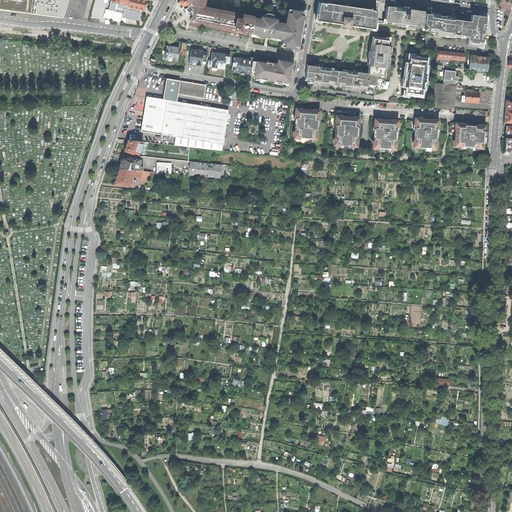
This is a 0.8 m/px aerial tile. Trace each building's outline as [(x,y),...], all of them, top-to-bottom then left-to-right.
[(0,0),(0,9),(1,10),(4,10),(7,11),(11,11),(19,12),(25,13),(31,14),(33,14),(34,14),(48,16),(50,16),(61,18),(64,8),(66,3),(66,0),(0,0)] [(110,0),(110,1),(108,10),(123,13),(122,17),(139,21),(141,13),(140,13),(141,10),(144,11),(145,5),(146,0),(144,0),(110,0)] [(350,25),(374,29),(377,11),(349,7),(319,2),(317,20),(341,24),(340,27),(350,28),(350,25)] [(387,22),(396,23),(395,26),(414,28),(414,26),(422,27),(422,28),(429,29),(429,31),(436,32),(435,35),(443,37),(444,35),(451,36),(451,34),(468,36),(467,45),(482,47),(484,34),(486,17),(471,15),(470,22),(460,20),(453,19),(453,18),(424,14),(424,11),(409,9),(409,8),(406,7),(402,7),(402,8),(392,7),(392,6),(390,4),(387,3),(385,20),(387,22)] [(191,21),(198,22),(251,32),(253,18),(254,17),(203,8),(200,7),(193,6),(183,4),(188,11),(191,17),(191,21)] [(251,32),(251,33),(266,36),(281,39),(281,37),(283,38),(281,47),(297,50),(300,29),(304,12),(288,9),(286,24),(276,23),(276,20),(273,19),(274,15),(272,14),(270,14),(268,14),(265,14),(265,18),(261,17),(261,20),(253,18),(251,32)] [(307,65),(305,81),(313,82),(312,86),(320,87),(320,85),(351,89),(350,91),(358,92),(359,89),(374,91),(376,75),(381,76),(384,74),(384,68),(387,69),(390,46),(387,46),(388,41),(386,38),(373,37),(371,51),(369,51),(369,55),(368,59),(370,59),(368,74),(357,72),(349,71),(349,73),(335,71),(326,70),(326,68),(307,65)] [(165,57),(165,60),(168,60),(168,61),(171,61),(177,62),(179,48),(167,46),(166,51),(165,54),(166,55),(165,57)] [(198,65),(201,65),(202,64),(202,62),(206,62),(207,56),(203,55),(203,52),(203,51),(200,51),(198,51),(191,50),(189,63),(192,64),(192,65),(195,65),(196,64),(198,65)] [(443,51),(442,58),(453,59),(453,52),(443,51)] [(209,60),(208,67),(212,67),(212,68),(217,68),(221,68),(224,69),(225,63),(228,64),(230,56),(227,55),(212,53),(211,61),(209,60)] [(253,58),(252,61),(266,64),(266,63),(277,65),(278,59),(254,55),(253,58)] [(470,65),(469,69),(486,71),(487,64),(487,58),(471,56),(471,58),(470,65)] [(407,94),(421,96),(423,81),(425,82),(426,74),(424,74),(426,59),(412,57),(410,59),(409,64),(407,64),(406,74),(404,86),(406,87),(406,92),(407,94)] [(239,73),(240,73),(244,74),(245,74),(250,74),(252,61),(250,61),(233,58),(232,70),(234,70),(233,72),(236,72),(240,73),(239,73)] [(266,64),(252,61),(250,74),(250,75),(254,75),(254,77),(260,78),(259,79),(289,85),(293,62),(278,59),(277,65),(266,63),(266,64)] [(260,78),(254,77),(253,83),(286,89),(292,85),(294,75),(296,62),(293,62),(289,85),(259,79),(260,78)] [(444,84),(455,85),(456,85),(456,81),(458,81),(458,77),(455,76),(456,71),(445,70),(443,84),(444,84)] [(166,79),(164,92),(178,94),(180,81),(166,79)] [(206,85),(181,81),(179,94),(203,98),(206,85)] [(433,106),(443,107),(444,84),(443,84),(435,83),(433,106)] [(455,85),(444,84),(443,107),(453,108),(455,85)] [(462,96),(462,101),(465,102),(479,103),(479,98),(479,92),(473,92),(473,89),(466,89),(465,96),(462,96)] [(164,92),(163,99),(177,102),(178,94),(164,92)] [(144,114),(141,131),(223,145),(228,110),(177,102),(163,99),(146,97),(144,114)] [(297,116),(295,139),(299,139),(300,137),(311,138),(310,140),(315,140),(317,117),(319,117),(319,112),(307,111),(295,110),(295,116),(297,116)] [(337,123),(335,146),(339,146),(340,144),(351,145),(350,147),(355,147),(357,124),(359,125),(359,119),(347,118),(335,117),(335,123),(337,123)] [(416,125),(414,148),(419,148),(419,147),(430,147),(430,149),(435,150),(436,127),(438,127),(439,121),(426,120),(414,119),(414,125),(416,125)] [(375,126),(373,149),(378,149),(378,147),(389,148),(389,150),(394,150),(396,127),(398,128),(398,122),(386,121),(374,120),(373,126),(375,126)] [(457,123),(455,147),(460,147),(460,146),(483,147),(484,143),(482,143),(483,132),(485,132),(485,127),(472,126),(462,125),(462,123),(457,123)] [(124,151),(129,153),(133,154),(133,153),(138,155),(143,142),(128,140),(126,145),(124,150),(124,151)] [(119,169),(134,170),(136,170),(142,171),(143,167),(140,166),(140,160),(136,159),(130,159),(126,158),(122,158),(121,159),(120,159),(120,160),(120,161),(120,162),(120,163),(120,164),(119,169)] [(156,172),(164,173),(165,163),(157,162),(156,172)] [(190,162),(188,175),(220,178),(221,164),(190,162)] [(131,180),(134,170),(119,169),(117,173),(116,173),(115,174),(114,178),(114,180),(115,180),(113,184),(123,186),(124,185),(129,186),(131,180)] [(142,171),(136,170),(134,176),(147,181),(150,172),(142,171)] [(130,296),(130,298),(131,298),(131,302),(135,303),(136,294),(136,292),(132,292),(132,293),(131,293),(128,293),(128,296),(130,296)] [(22,385),(28,384),(26,378),(24,379),(23,374),(11,376),(16,386),(22,385)] [(436,385),(449,386),(450,379),(436,378),(436,385)] [(437,416),(436,424),(448,425),(449,417),(437,416)]
